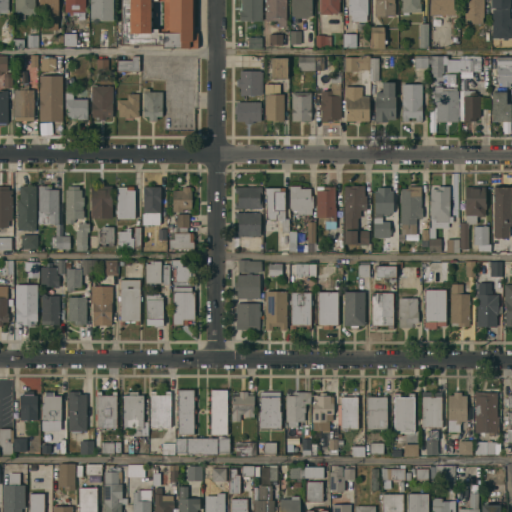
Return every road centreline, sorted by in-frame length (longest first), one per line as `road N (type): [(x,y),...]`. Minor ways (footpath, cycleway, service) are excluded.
road 1 (residential): [(511,356),(0,355)]
road 2 (residential): [(511,152),(0,153)]
road 3 (residential): [(211,0),(212,355)]
